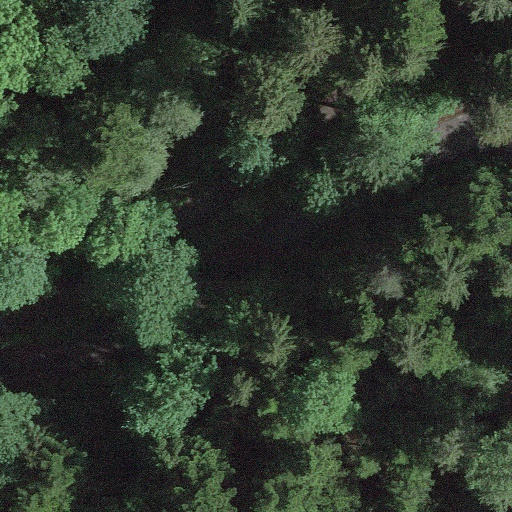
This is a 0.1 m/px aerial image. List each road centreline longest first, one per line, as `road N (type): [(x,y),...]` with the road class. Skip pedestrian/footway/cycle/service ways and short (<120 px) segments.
road 1 (unclassified): [(0,366),(62,360),(116,341),(409,154),(474,128),(511,125)]
road 2 (unclassified): [(0,317),(73,289),(134,251),(470,0)]
